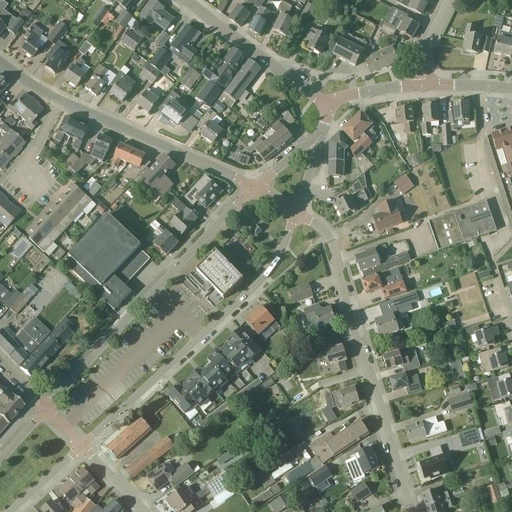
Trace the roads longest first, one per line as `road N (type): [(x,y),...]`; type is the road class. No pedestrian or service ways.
road 1 (residential): [(410,511),(331,243),(296,213)]
road 2 (tertiary): [(82,447),(258,284),(296,213)]
road 3 (tertiary): [(253,187),(46,409)]
road 4 (residential): [(253,187),(59,100)]
road 5 (residential): [(327,106),(182,0)]
